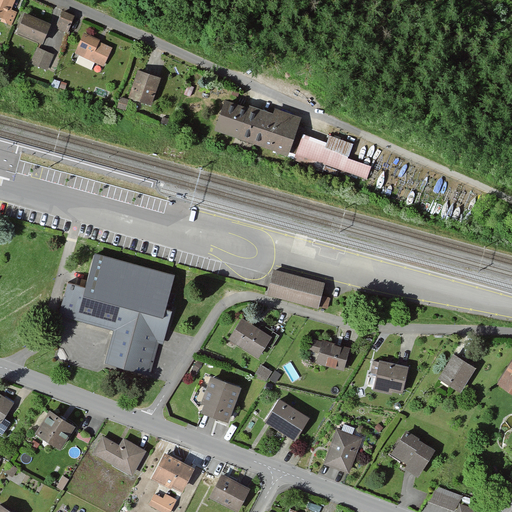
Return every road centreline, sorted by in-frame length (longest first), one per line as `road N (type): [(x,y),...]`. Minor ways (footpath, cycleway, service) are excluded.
road 1 (residential): [(511,199),(59,0)]
road 2 (residential): [(147,420),(215,312),(239,297),(368,327),(511,332)]
road 3 (residential): [(0,366),(147,420)]
road 4 (residential): [(147,420),(277,470)]
